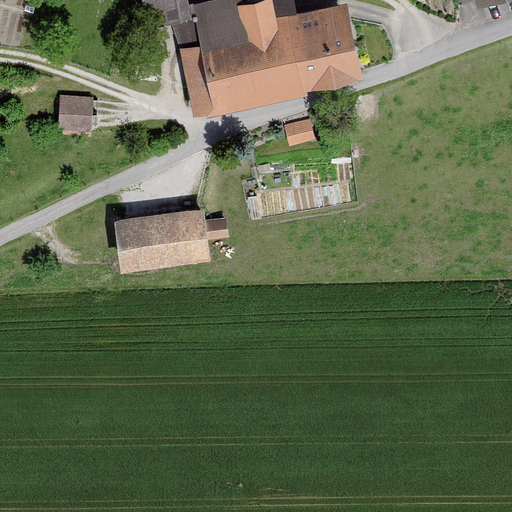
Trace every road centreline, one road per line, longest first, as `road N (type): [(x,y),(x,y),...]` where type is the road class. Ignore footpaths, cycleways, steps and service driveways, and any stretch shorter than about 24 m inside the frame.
road 1 (residential): [(511,31),(195,145),(0,244)]
road 2 (unknown): [(0,61),(72,75),(214,138)]
